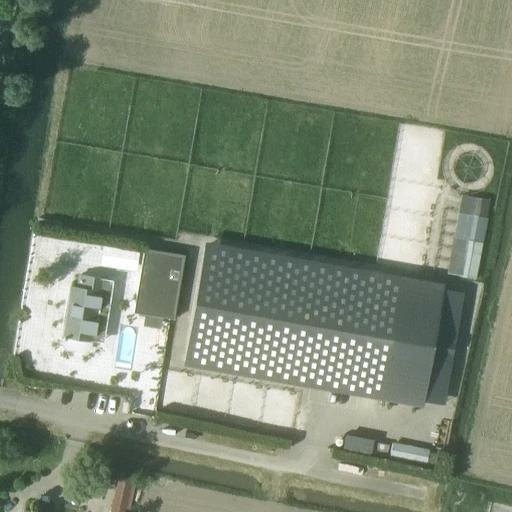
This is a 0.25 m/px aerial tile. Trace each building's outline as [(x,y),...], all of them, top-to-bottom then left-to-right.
[(475,207),(461,276),(473,279),(486,209),(475,207)] [(34,235),(12,360),(21,348),(26,352),(24,363),(33,365),(37,341),(42,334),(30,332),(32,320),(39,324),(39,322),(48,310),(25,293),(38,295),(39,290),(45,282),(35,274),(42,264),(70,269),(54,257),(61,248),(43,235),(35,234),(34,235)] [(135,270),(138,248),(102,243),(99,265),(135,270)] [(172,319),(183,255),(143,249),(132,313),(172,319)] [(198,251),(181,364),(419,403),(438,289),(198,251)] [(90,349),(99,292),(104,293),(106,280),(78,275),(76,288),(69,287),(60,344),(65,348),(84,351),(90,349)] [(345,433),(343,447),(374,453),(377,438),(345,433)] [(428,447),(391,440),(388,458),(424,465),(428,447)] [(111,511),(126,511),(132,476),(117,474),(111,511)]
